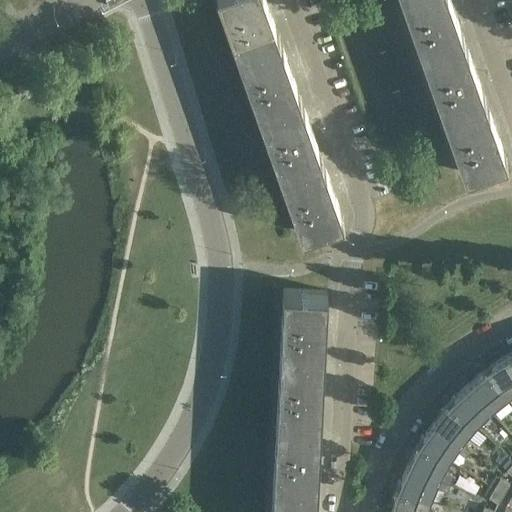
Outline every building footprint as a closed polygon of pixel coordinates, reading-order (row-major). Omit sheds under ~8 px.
[(218,0),(221,5),(225,4),(228,13),(224,15),(228,25),(232,24),(235,33),(231,35),(236,50),(278,35),(274,36),(270,26),(274,25),(265,0),(218,0)] [(403,0),(405,6),(409,4),(413,14),(409,15),(412,26),(416,24),(420,34),(416,35),(421,51),(463,36),(462,35),(458,37),(455,27),(459,25),(449,0),(403,0)] [(277,47),(274,37),(278,36),(278,35),(236,50),(242,65),(246,64),(249,73),(245,75),(249,85),(253,84),(256,93),(252,95),(258,110),(299,95),(295,96),(291,86),(296,85),(282,46),(277,47)] [(462,48),(458,38),(463,36),(421,51),(427,66),(431,65),(434,74),(430,76),(434,86),(438,84),(441,94),(437,95),(442,111),(484,96),(479,97),(476,87),(480,86),(466,46),(462,48)] [(299,108),(295,97),(299,96),(299,95),(258,110),(263,126),(267,124),(271,134),(266,135),(270,145),(274,144),(278,153),(274,155),(279,170),(320,156),(320,155),(316,157),(312,147),(317,145),(303,106),(299,108)] [(483,108),(480,98),(484,97),(484,96),(442,111),(448,126),(452,125),(455,134),(451,136),(455,146),(459,145),(462,154),(458,156),(464,172),(505,157),(505,156),(501,157),(497,147),(501,146),(488,107),(483,108)] [(320,168),(316,158),(321,156),(320,156),(279,170),(284,186),(289,184),(292,194),(288,195),(291,206),(296,204),(299,214),(295,215),(301,232),(301,231),(342,217),(342,215),(337,217),(334,207),(338,205),(324,166),(320,168)] [(326,291),(326,289),(282,287),(281,304),(285,305),(285,315),(280,315),(280,325),(284,326),(284,336),(279,336),(279,352),(323,354),(318,353),(319,343),(323,343),(325,302),(321,301),(321,291),(326,291)] [(323,355),(323,354),(279,352),(278,368),(282,368),(282,379),(277,378),(277,389),(281,389),(281,400),(276,399),(275,416),(319,418),(319,417),(315,417),(315,407),(320,407),(322,365),(317,365),(318,354),(323,355)] [(506,395),(511,391),(511,362),(507,354),(494,362),(486,367),(506,395)] [(489,409),(506,395),(486,367),(478,373),(466,383),(489,409)] [(474,424),(489,409),(466,383),(455,394),(448,401),(474,424)] [(465,434),(474,424),(448,401),(442,408),(433,420),(460,441),(467,446),(472,439),(465,434)] [(319,418),(275,416),(274,432),(279,432),(278,442),(274,442),(273,453),(278,453),(277,463),(273,463),(272,479),(316,482),(316,481),(312,481),(312,470),(317,470),(319,429),(314,429),(315,418),(319,418)] [(470,448),(460,441),(433,420),(424,432),(419,441),(448,459),(456,447),(465,454),(470,448)] [(449,483),(452,475),(442,470),(448,459),(419,441),(414,449),(407,463),(438,477),(449,483)] [(401,477),(397,486),(430,497),(435,486),(446,490),(449,483),(438,477),(407,463),(401,477)] [(493,485),(503,491),(509,482),(499,476),(493,485)] [(316,482),(272,479),(271,496),(276,496),(275,506),(271,506),(270,511),(314,511),(315,493),(311,493),(311,482),(316,482)] [(497,501),(503,491),(493,485),(487,495),(497,501)] [(399,511),(425,511),(430,497),(397,486),(394,495),(390,510),(399,511)]
